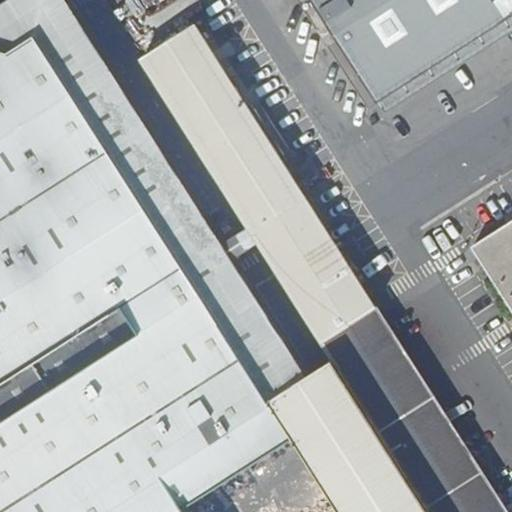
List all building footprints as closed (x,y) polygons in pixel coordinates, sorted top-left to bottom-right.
[(36,35),(274,403),(310,380),(233,260),(225,264),(216,250),(223,245),(66,0),(9,0),(0,6),(0,50),(8,53),(36,35)] [(511,0),(313,0),(379,103),(511,17),(511,0)] [(261,241),(433,511),(506,511),(193,26),(143,58),(251,227),(261,241)] [(0,511),(184,511),(183,511),(297,438),(274,403),(36,35),(8,53),(0,50),(0,511)] [(511,221),(472,246),(511,309),(511,221)] [(223,245),(216,250),(225,264),(233,260),(261,241),(251,227),(223,245)] [(297,438),(344,511),(425,511),(332,367),(310,380),(274,403),(297,438)]
